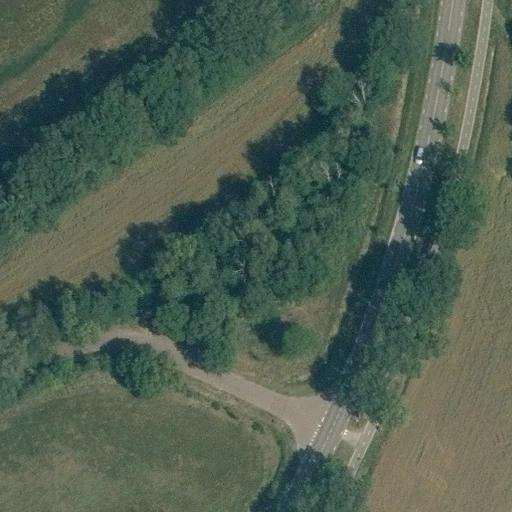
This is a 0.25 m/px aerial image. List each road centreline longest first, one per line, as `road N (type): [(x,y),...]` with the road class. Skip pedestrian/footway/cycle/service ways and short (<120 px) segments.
road 1 (secondary): [(331,431),(379,324),(422,171),(453,0)]
road 2 (unclassified): [(0,377),(119,339),(160,350),(331,431)]
